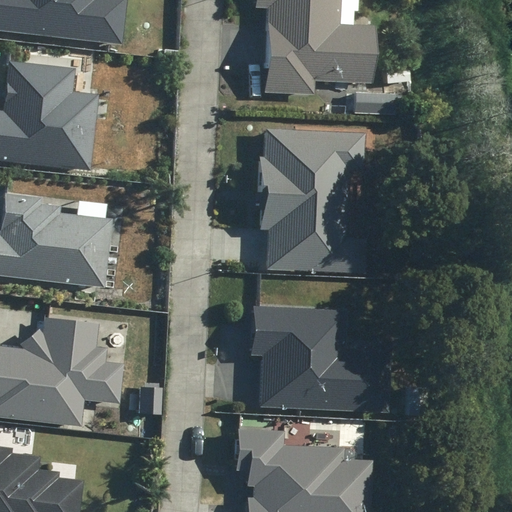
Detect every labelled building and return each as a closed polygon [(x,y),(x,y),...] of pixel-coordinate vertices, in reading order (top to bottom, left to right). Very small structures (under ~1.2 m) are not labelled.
[(0,0),(0,34),(115,47),(119,0),(0,0)] [(261,12),(257,94),(308,97),(308,84),(363,86),(366,29),(332,27),(332,0),(245,0),(245,11),(261,12)] [(0,163),(85,172),(93,98),(66,95),(69,72),(2,65),(0,82),(0,163)] [(264,231),(262,270),(360,275),(361,241),(342,240),(345,174),(356,175),(358,135),(259,130),(255,231),(264,231)] [(0,277),(102,288),(109,221),(55,215),(56,208),(36,206),(37,200),(0,195),(0,277)] [(257,357),(255,408),(367,413),(370,351),(340,350),(342,312),(249,307),(247,356),(257,357)] [(0,419),(78,427),(81,401),(116,405),(120,365),(101,363),(103,349),(92,348),(95,325),(41,319),(39,334),(35,329),(15,345),(19,351),(0,348),(0,419)] [(160,389),(138,388),(137,414),(159,415),(160,389)] [(365,511),(368,462),(339,460),(339,449),(279,446),(280,433),(233,430),(231,471),(244,472),(243,487),(249,487),(248,498),(242,498),(241,511),(365,511)] [(0,511),(75,511),(79,481),(54,479),(54,473),(35,471),(36,457),(8,454),(8,450),(0,448),(0,511)]
